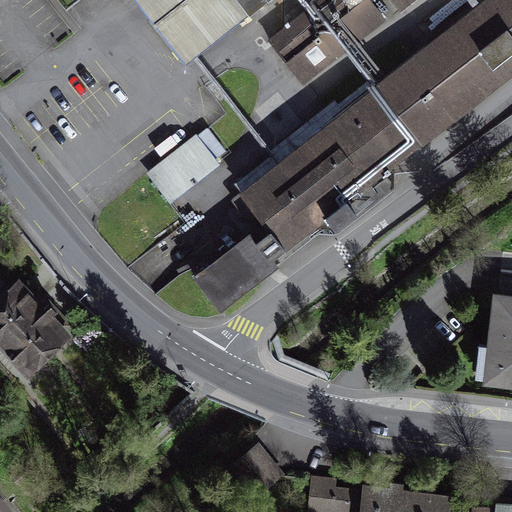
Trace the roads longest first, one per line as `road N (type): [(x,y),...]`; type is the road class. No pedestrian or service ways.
road 1 (residential): [(210,369),(245,329),(511,135)]
road 2 (secondary): [(511,441),(347,419),(210,369)]
road 3 (secondary): [(210,369),(127,310),(0,163)]
